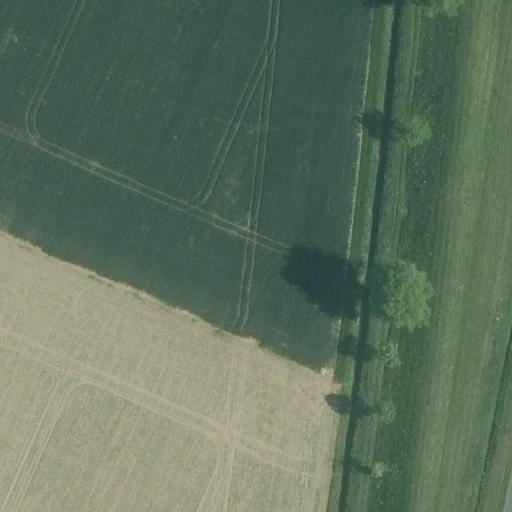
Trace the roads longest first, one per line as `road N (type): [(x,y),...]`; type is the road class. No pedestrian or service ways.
road 1 (track): [(360,511),(419,0)]
road 2 (track): [(445,511),(511,62)]
